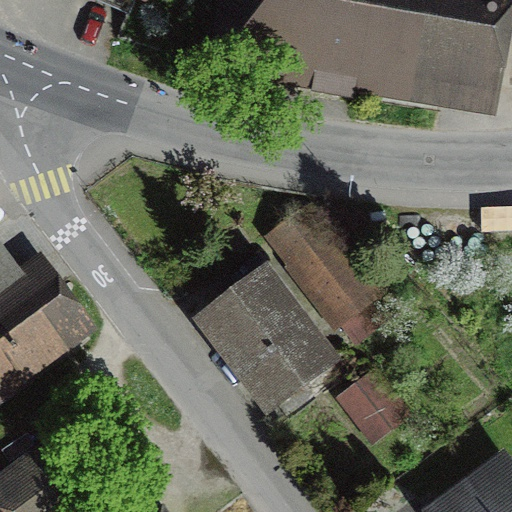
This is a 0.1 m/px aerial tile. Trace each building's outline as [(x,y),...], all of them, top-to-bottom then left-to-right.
[(163,0),(130,0),(159,11),(163,0)] [(209,0),(199,61),(481,110),(500,0),(209,0)] [(324,208),(273,244),(342,340),(392,304),(324,208)] [(24,292),(0,258),(0,406),(93,338),(47,275),(24,292)] [(352,376),(277,277),(212,327),(288,425),(352,376)] [(91,511),(99,507),(65,459),(6,500),(14,511),(91,511)] [(511,511),(511,477),(460,511),(511,511)]
